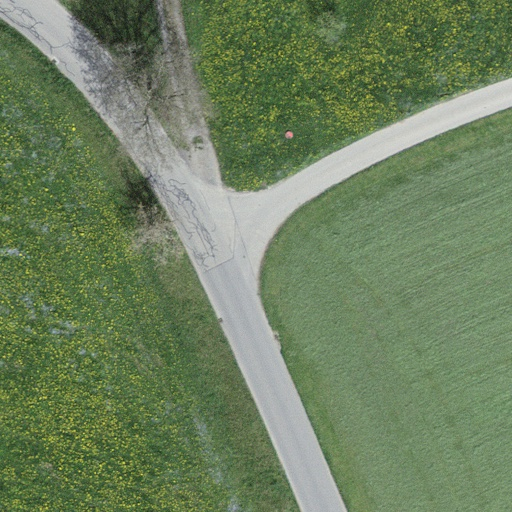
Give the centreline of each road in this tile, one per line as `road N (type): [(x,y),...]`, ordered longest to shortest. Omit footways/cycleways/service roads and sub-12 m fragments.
road 1 (unclassified): [(18,0),(64,39),(131,118),(183,203),(318,511)]
road 2 (track): [(511,82),(318,156),(204,246)]
road 3 (track): [(183,203),(149,0)]
